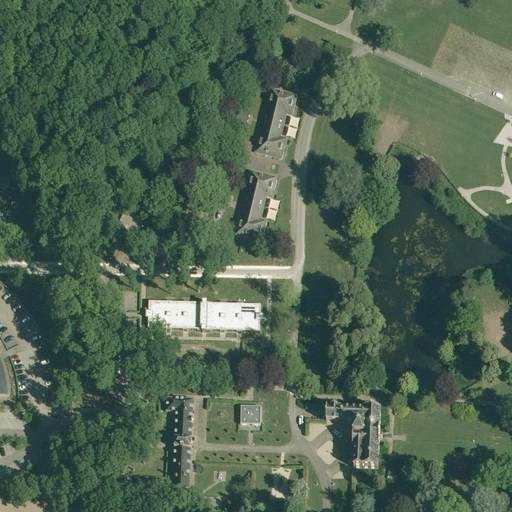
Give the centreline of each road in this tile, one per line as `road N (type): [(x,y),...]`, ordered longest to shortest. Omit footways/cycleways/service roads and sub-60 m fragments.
road 1 (residential): [(298,272),(301,167),(312,115),(365,44),(511,112)]
road 2 (residential): [(321,511),(322,481),(292,420),(298,272)]
road 3 (residential): [(118,268),(298,272)]
road 4 (residential): [(93,268),(116,293),(128,421)]
road 5 (residential): [(52,427),(16,323),(0,303)]
road 6 (residential): [(118,268),(133,234),(229,226)]
